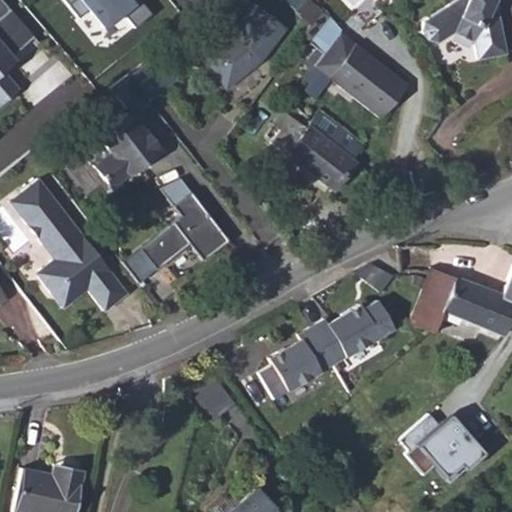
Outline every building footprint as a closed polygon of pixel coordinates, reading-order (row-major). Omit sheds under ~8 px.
[(0,0),(0,103),(18,86),(1,67),(13,56),(11,53),(34,34),(3,0),(0,0)] [(65,0),(77,17),(87,8),(102,28),(125,11),(137,27),(154,13),(143,0),(65,0)] [(504,57),(492,0),(457,0),(422,22),(421,31),(426,39),(437,41),(451,32),(472,44),(476,62),(504,57)] [(249,71),(256,64),(258,66),(281,39),(250,13),(228,40),(197,63),(217,90),(225,92),(250,73),(249,71)] [(342,34),(328,22),(309,45),(323,57),(340,36),(342,34)] [(323,57),(313,69),(379,122),(406,89),(340,36),(323,57)] [(121,181),(154,155),(137,134),(136,135),(127,124),(146,109),(123,80),(104,94),(120,115),(88,140),(89,140),(73,153),(86,169),(85,169),(103,192),(119,179),(121,181)] [(267,134),(337,190),(359,162),(354,158),(290,107),(267,134)] [(131,287),(183,248),(195,264),(221,245),(172,181),(154,195),(174,221),(115,265),(131,287)] [(121,299),(34,183),(19,195),(32,212),(17,222),(38,250),(50,241),(60,254),(48,263),(35,274),(34,282),(46,299),(54,300),(67,290),(74,300),(82,295),(98,317),(121,299)] [(32,212),(19,195),(4,205),(17,222),(32,212)] [(60,254),(50,241),(38,250),(48,263),(60,254)] [(441,312),(504,336),(511,316),(511,258),(509,257),(504,267),(493,297),(431,273),(429,272),(408,325),(425,331),(432,334),(441,312)] [(383,287),(390,271),(366,261),(359,276),(383,287)] [(57,313),(74,300),(67,290),(54,300),(46,299),(57,313)] [(389,325),(371,296),(357,304),(355,301),(323,320),(321,316),(307,324),(330,361),(375,333),(389,325)] [(330,361),(307,324),(294,332),(296,337),(265,356),(285,388),(330,361)] [(435,430),(425,418),(398,441),(442,491),(480,458),(446,420),(435,430)] [(28,466),(19,510),(27,511),(78,511),(88,468),(60,462),(58,472),(28,466)] [(223,511),(282,511),(261,484),(223,511)]
